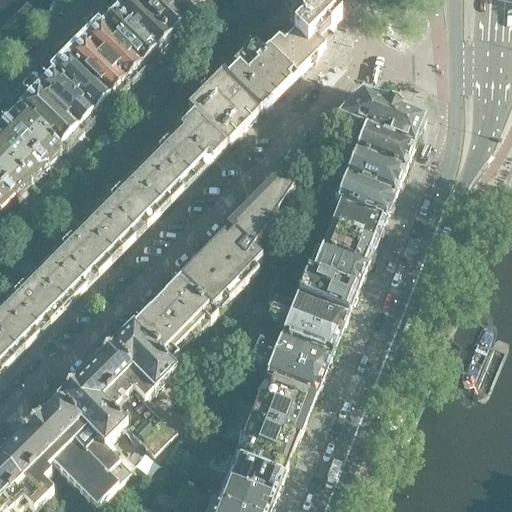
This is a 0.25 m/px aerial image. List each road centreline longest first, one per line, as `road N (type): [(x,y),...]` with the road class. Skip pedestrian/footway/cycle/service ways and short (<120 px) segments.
road 1 (residential): [(372,57),(0,426)]
road 2 (primary): [(325,511),(445,213)]
road 3 (primary): [(445,213),(476,158),(493,69)]
road 4 (primary): [(455,68),(445,213)]
road 5 (residential): [(0,93),(92,0)]
